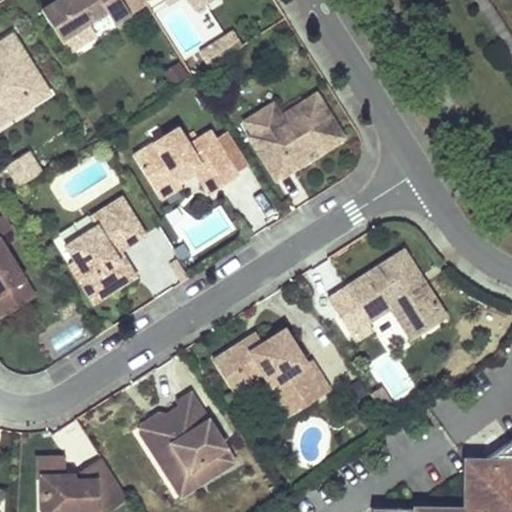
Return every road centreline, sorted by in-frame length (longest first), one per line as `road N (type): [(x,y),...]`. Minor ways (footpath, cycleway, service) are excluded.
road 1 (residential): [(0,403),(56,401),(418,170)]
road 2 (residential): [(418,170),(311,0)]
road 3 (residential): [(511,270),(471,246),(418,170)]
